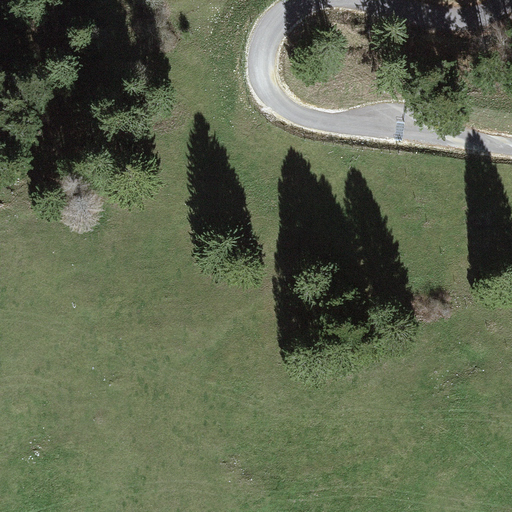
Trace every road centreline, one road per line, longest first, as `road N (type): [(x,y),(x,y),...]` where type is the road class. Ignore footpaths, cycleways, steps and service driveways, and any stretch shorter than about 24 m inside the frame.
road 1 (unclassified): [(307,0),(276,20),(261,54),(265,86),(279,104),(332,123),(511,145)]
road 2 (unclassified): [(509,0),(461,18),(360,0)]
